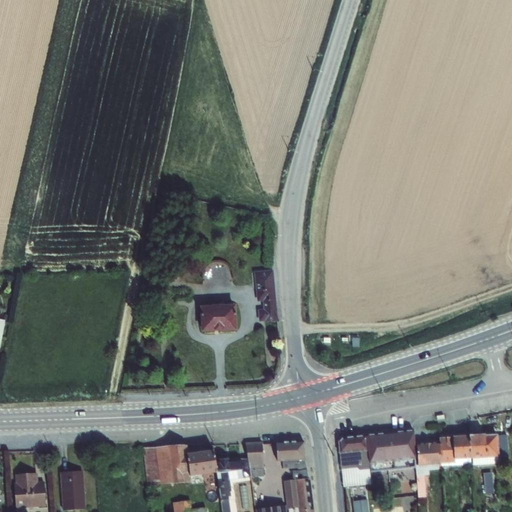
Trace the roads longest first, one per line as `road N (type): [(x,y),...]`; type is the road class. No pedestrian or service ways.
road 1 (tertiary): [(304,395),(292,342),(292,206),(352,0)]
road 2 (primary): [(304,395),(233,411),(0,422)]
road 3 (primary): [(511,330),(304,395)]
road 4 (track): [(110,417),(135,274)]
road 5 (tertiary): [(325,511),(315,418),(304,395)]
